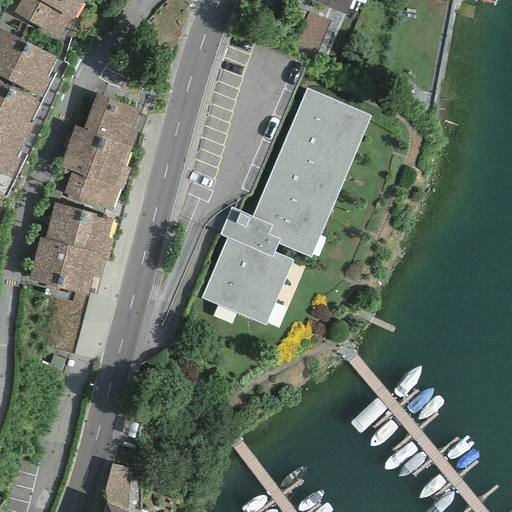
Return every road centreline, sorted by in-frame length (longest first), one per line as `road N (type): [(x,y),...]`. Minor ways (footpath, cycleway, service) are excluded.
road 1 (tertiary): [(214,5),(73,511)]
road 2 (residential): [(141,0),(96,60),(22,210),(0,391)]
